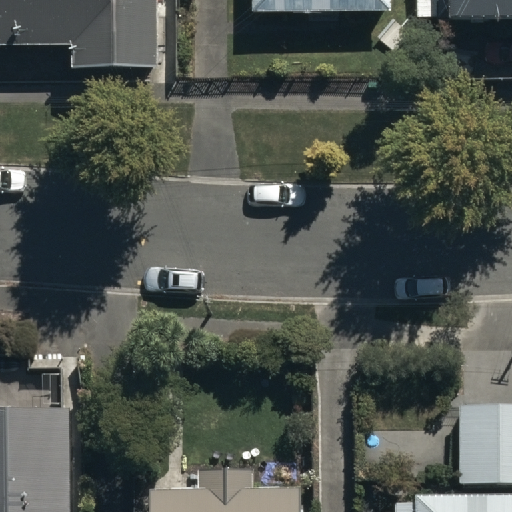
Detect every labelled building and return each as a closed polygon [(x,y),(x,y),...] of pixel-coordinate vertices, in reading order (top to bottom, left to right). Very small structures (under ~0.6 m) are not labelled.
[(0,0),(0,64),(75,64),(76,90),(164,89),(162,0),(0,0)] [(256,0),(257,31),(394,31),(394,0),(256,0)] [(511,0),(417,0),(418,20),(454,20),(455,40),(511,40),(511,0)] [(511,421),(462,421),(462,497),(511,497),(511,421)] [(0,511),(73,511),(72,426),(0,426),(0,511)] [(304,511),(305,507),(252,506),(252,487),(205,486),(205,510),(156,510),(155,511),(304,511)]
